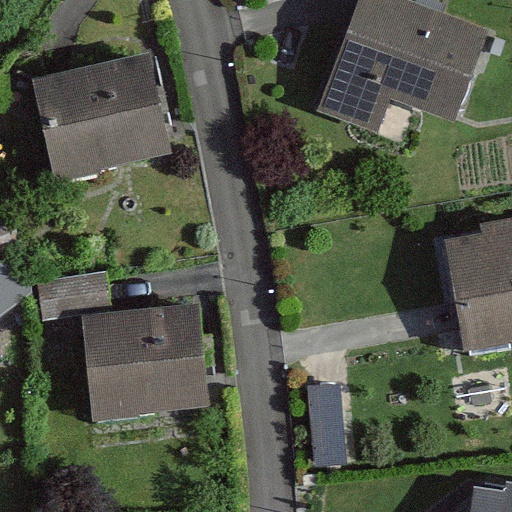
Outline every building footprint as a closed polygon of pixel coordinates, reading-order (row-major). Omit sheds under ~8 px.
[(407,1),(404,0),(358,0),(358,1),(319,109),(375,129),(388,92),(453,115),(484,29),(444,14),(440,13),(411,2),(407,1)] [(144,52),(33,78),(56,175),(167,149),(144,52)] [(10,213),(0,216),(0,256),(23,248),(10,213)] [(482,235),(448,240),(464,344),(511,336),(511,218),(480,223),(482,235)] [(0,262),(0,313),(33,288),(0,262)] [(104,274),(41,280),(44,315),(107,309),(105,291),(104,274)] [(192,307),(84,313),(91,413),(199,407),(192,307)] [(323,381),(307,383),(316,464),(350,460),(341,379),(323,381)] [(511,511),(511,482),(503,481),(502,493),(475,489),(471,511),(511,511)]
